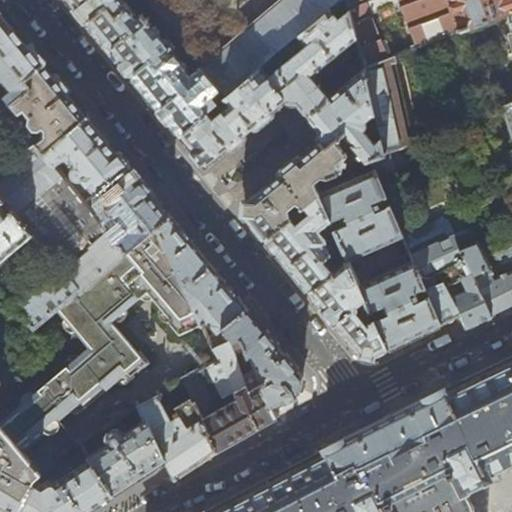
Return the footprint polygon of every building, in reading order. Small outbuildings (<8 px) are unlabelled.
[(70,0),(88,21),(107,5),(117,16),(129,6),(123,0),(70,0)] [(339,0),(281,0),(203,67),(227,96),(261,68),(298,36),(330,8),(339,0)] [(511,0),(348,0),(351,8),(357,36),(364,67),(395,55),(508,13),(511,11),(511,0)] [(107,5),(88,21),(110,48),(132,74),(152,59),(160,67),(176,54),(186,46),(160,16),(151,23),(143,13),(138,17),(129,6),(117,16),(107,5)] [(312,75),(357,36),(351,8),(339,18),(330,8),(298,36),(306,45),(276,70),(287,84),(280,90),(287,99),(289,101),(298,102),(302,107),(309,115),(330,99),(329,98),(320,87),(321,86),(312,75)] [(5,95),(13,105),(34,88),(27,79),(34,73),(46,64),(2,11),(0,10),(0,77),(4,81),(6,79),(13,88),(5,95)] [(511,11),(508,13),(511,31),(511,94),(483,106),(486,113),(504,106),(511,102),(511,11)] [(152,59),(132,74),(157,104),(181,134),(208,112),(226,97),(227,96),(203,67),(201,65),(192,73),(176,54),(160,67),(152,59)] [(395,55),(364,67),(365,68),(376,112),(382,136),(385,153),(402,146),(414,141),(395,55)] [(38,143),(45,152),(88,116),(67,90),(46,64),(34,73),(27,79),(34,88),(13,105),(18,112),(24,107),(31,115),(29,123),(33,127),(39,129),(43,126),(46,130),(46,137),(38,143)] [(208,112),(181,134),(194,150),(207,165),(247,131),(287,99),(280,90),(287,84),(276,70),(268,77),(261,68),(227,96),(226,97),(231,104),(214,119),(208,112)] [(385,153),(382,136),(375,141),(365,128),(366,126),(367,125),(367,123),(368,122),(367,120),(367,119),(376,112),(365,68),(329,98),(330,99),(309,115),(320,128),(319,138),(321,140),(328,148),(340,138),(350,149),(354,146),(366,160),(370,159),(385,153)] [(81,289),(128,251),(116,237),(108,228),(86,201),(69,181),(56,166),(45,152),(38,143),(9,108),(0,97),(0,123),(25,154),(0,176),(0,191),(34,233),(61,264),(81,289)] [(414,259),(423,278),(439,270),(466,255),(491,314),(511,303),(511,102),(504,106),(511,129),(511,269),(496,275),(475,229),(467,225),(412,253),(414,259)] [(474,117),(478,128),(488,124),(484,114),(474,117)] [(69,181),(86,201),(129,166),(108,140),(88,116),(45,152),(56,166),(67,157),(75,167),(74,168),(72,170),(72,172),(71,174),(71,175),(72,177),(73,178),(69,181)] [(328,148),(321,140),(282,172),(245,203),(245,211),(253,222),(266,237),(292,218),(306,206),(320,195),(319,192),(314,180),(341,169),(345,153),(350,149),(340,138),(328,148)] [(385,153),(370,159),(375,169),(378,176),(406,165),(407,159),(402,146),(385,153)] [(128,251),(158,226),(171,216),(147,188),(129,166),(86,201),(108,228),(115,222),(119,222),(125,230),(116,237),(128,251)] [(320,195),(332,220),(342,244),(349,260),(404,235),(378,176),(375,169),(319,192),(320,195)] [(0,261),(34,233),(0,191),(0,261)] [(292,218),(266,237),(289,265),(310,291),(334,273),(324,260),(331,254),(325,246),(326,246),(327,245),(328,244),(328,242),(328,241),(327,240),(319,230),(332,220),(320,195),(306,206),(314,216),(300,227),(292,218)] [(158,226),(203,323),(204,326),(212,319),(214,322),(213,323),(213,324),(213,325),(213,326),(214,326),(219,332),(247,308),(218,273),(205,258),(171,216),(158,226)] [(0,505),(10,511),(17,511),(37,478),(41,474),(21,450),(81,402),(83,404),(104,387),(106,390),(127,373),(130,377),(149,362),(140,352),(138,354),(112,323),(148,293),(162,310),(162,314),(176,330),(175,330),(180,337),(195,329),(194,327),(203,323),(158,226),(128,251),(81,289),(57,309),(89,347),(79,355),(74,354),(66,361),(66,366),(0,419),(0,505)] [(334,273),(310,291),(338,325),(339,326),(361,352),(376,355),(389,349),(360,283),(349,260),(342,244),(331,254),(324,260),(334,273)] [(439,270),(447,286),(464,277),(469,289),(452,297),(461,314),(467,328),(480,321),(492,315),(491,314),(466,255),(439,270)] [(414,259),(360,283),(389,349),(414,337),(442,323),(423,278),(414,259)] [(34,328),(57,309),(81,289),(61,264),(14,303),(34,328)] [(439,270),(423,278),(442,323),(451,319),(461,314),(452,297),(447,286),(439,270)] [(241,335),(272,405),(300,391),(304,377),(275,343),(247,308),(219,332),(210,340),(214,348),(241,335)] [(241,335),(214,348),(220,359),(184,380),(195,401),(203,417),(217,453),(248,434),(259,427),(278,417),(272,405),(241,335)] [(474,511),(471,502),(466,492),(491,479),(488,475),(511,463),(511,368),(451,398),(446,388),(338,441),(323,449),(329,461),(228,511),(204,511),(205,511),(204,511),(474,511)] [(197,466),(217,453),(203,417),(195,401),(179,410),(181,416),(172,421),(158,395),(140,405),(152,425),(167,460),(175,479),(197,466)] [(139,478),(167,460),(152,425),(140,405),(134,409),(142,421),(127,431),(120,418),(104,427),(108,433),(107,435),(107,437),(107,439),(108,440),(108,442),(109,443),(89,456),(90,458),(114,494),(139,478)] [(87,511),(114,494),(90,458),(66,474),(63,469),(43,482),(37,478),(17,511),(87,511)]
